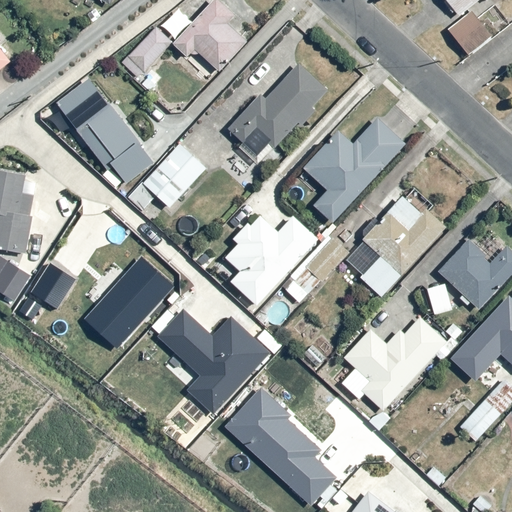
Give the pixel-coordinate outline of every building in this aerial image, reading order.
[(236,13),(223,0),(204,0),(186,20),(190,24),(174,40),(189,55),(197,47),(220,70),(249,40),(229,20),(236,13)] [(446,0),(456,13),(473,0),(446,0)] [(494,35),(474,9),(450,27),(469,53),(494,35)] [(173,41),(156,25),(121,61),(138,78),(173,41)] [(0,38),(0,69),(15,58),(0,38)] [(331,93),(302,63),(266,97),(263,95),(226,130),(258,163),(331,93)] [(129,182),(157,160),(89,75),(57,100),(63,106),(52,115),(65,132),(75,124),(83,135),(108,167),(114,163),(129,182)] [(407,142),(377,115),(352,142),(340,131),(306,167),(330,188),(315,204),(334,221),(407,142)] [(208,167),(181,142),(129,197),(144,211),(158,195),(171,207),(208,167)] [(33,274),(40,234),(32,232),(35,202),(32,201),(33,193),(22,192),(25,170),(0,167),(0,290),(17,301),(33,274)] [(403,193),(363,236),(365,238),(346,259),(362,275),(361,276),(382,296),(447,225),(427,206),(423,211),(403,193)] [(319,238),(274,196),(237,236),(242,241),(228,256),(242,269),(233,280),(259,304),(319,238)] [(350,252),(333,236),(283,286),(300,303),(350,252)] [(491,258),(471,238),(439,270),(478,308),(511,273),(511,253),(503,245),(491,258)] [(453,308),(445,282),(425,288),(433,314),(453,308)] [(511,296),(510,294),(451,356),(476,380),(452,405),(468,419),(462,425),(477,439),(511,401),(511,296)] [(392,416),(385,409),(447,341),(421,316),(404,334),(401,330),(387,345),(370,329),(345,356),(372,380),(363,389),(381,405),(369,418),(381,428),(392,416)] [(399,511),(372,490),(354,511),(399,511)]
